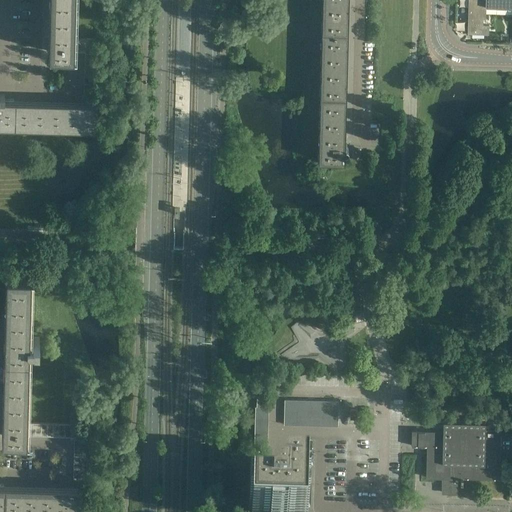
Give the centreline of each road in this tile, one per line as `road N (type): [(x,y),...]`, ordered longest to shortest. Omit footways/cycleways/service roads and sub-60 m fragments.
road 1 (secondary): [(163,0),(150,511)]
road 2 (secondary): [(195,511),(207,0)]
road 3 (residential): [(361,0),(358,150)]
road 4 (unclassified): [(511,60),(443,50),(435,0)]
